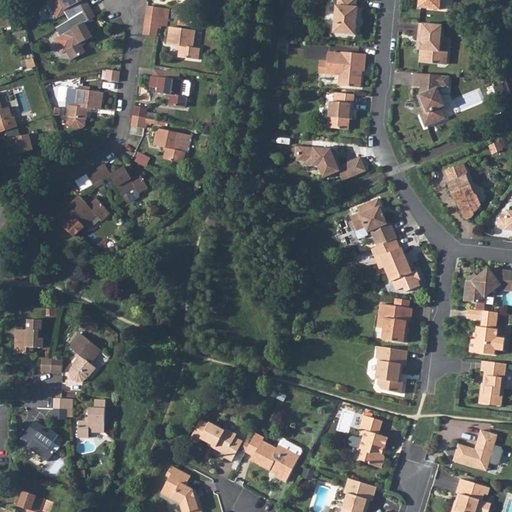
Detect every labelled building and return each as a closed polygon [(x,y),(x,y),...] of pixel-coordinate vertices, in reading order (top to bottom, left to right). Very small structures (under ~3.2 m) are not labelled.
[(76,14),(90,7),(86,0),(46,0),(55,16),(65,11),(64,8),(71,4),(76,14)] [(356,0),(337,0),(338,5),(336,5),(333,34),(355,36),(358,7),(356,7),(356,0)] [(420,0),(419,8),(440,10),(441,0),(420,0)] [(81,23),(62,33),(69,47),(64,50),(69,59),(84,52),(80,43),(92,37),(89,32),(97,28),(92,18),(95,16),(90,7),(76,14),(81,23)] [(168,19),(169,19),(170,10),(147,7),(146,16),(159,18),(161,18),(168,19)] [(158,25),(159,18),(146,16),(144,27),(145,27),(157,28),(158,28),(158,25)] [(159,18),(158,25),(167,27),(168,19),(161,18),(159,18)] [(443,26),(420,24),(419,39),(422,44),(420,63),(439,65),(442,62),(443,55),(441,52),(443,26)] [(157,28),(145,27),(144,34),(156,36),(157,28)] [(180,48),(179,58),(199,61),(200,50),(194,49),(196,31),(170,27),(167,46),(180,48)] [(319,62),(318,74),(340,76),(339,87),(360,89),(361,77),(359,77),(359,72),(364,72),(366,55),(341,53),(341,55),(327,54),(327,62),(319,62)] [(118,81),(120,70),(106,69),(104,79),(118,81)] [(154,77),(152,77),(150,88),(159,90),(158,95),(172,97),(171,107),(187,109),(189,98),(183,97),(185,82),(180,81),(182,73),(155,69),(154,77)] [(441,77),(414,74),(413,87),(420,88),(419,95),(417,97),(420,106),(423,105),(425,112),(419,115),(424,127),(444,119),(440,108),(444,106),(440,95),(440,87),(441,77)] [(441,77),(440,87),(448,87),(449,77),(441,77)] [(189,98),(190,96),(192,85),(190,83),(185,82),(183,97),(189,98)] [(68,126),(78,128),(83,124),(84,117),(86,117),(87,107),(100,109),(103,91),(77,87),(74,104),(67,102),(65,114),(66,114),(65,122),(68,126)] [(354,96),(334,94),(333,104),(330,103),(327,129),(348,131),(350,114),(353,114),(354,96)] [(279,97),(272,96),(271,106),(278,107),(279,97)] [(0,129),(16,125),(12,114),(11,115),(8,106),(1,108),(0,104),(0,129)] [(145,119),(147,109),(132,107),(131,116),(145,119)] [(143,129),(145,119),(131,116),(129,127),(143,129)] [(182,164),(183,158),(185,153),(178,151),(181,133),(155,128),(151,147),(164,149),(163,160),(167,161),(182,164)] [(5,165),(20,161),(17,152),(30,149),(29,144),(37,142),(34,130),(4,139),(8,154),(2,156),(5,165)] [(52,151),(56,166),(66,163),(62,148),(52,151)] [(339,175),(343,183),(366,173),(361,160),(341,168),(337,160),(335,162),(331,152),(297,149),(296,158),(300,163),(309,164),(314,169),(319,170),(324,181),(339,175)] [(101,180),(109,176),(120,195),(121,195),(134,188),(137,194),(146,189),(138,173),(130,178),(124,166),(108,174),(102,163),(94,168),(101,180)] [(463,165),(445,172),(450,184),(448,185),(454,200),(456,199),(464,218),(468,220),(472,218),(474,215),(473,213),(477,211),(480,206),(476,196),(474,195),(466,176),(467,174),(463,165)] [(92,185),(101,180),(94,168),(85,173),(92,185)] [(134,188),(121,195),(125,201),(127,202),(137,197),(137,194),(134,188)] [(77,240),(79,238),(73,233),(94,215),(99,220),(108,213),(94,197),(86,205),(78,195),(52,217),(69,233),(77,240)] [(371,233),(378,248),(395,241),(397,240),(391,225),(388,226),(380,210),(382,209),(379,200),(358,209),(360,215),(352,219),(357,232),(366,228),(368,234),(371,233)] [(497,220),(496,228),(497,229),(503,230),(503,231),(511,232),(511,211),(505,211),(504,219),(498,218),(497,220)] [(378,248),(372,251),(376,261),(381,259),(385,268),(391,284),(392,283),(396,292),(404,289),(406,294),(419,288),(417,283),(420,282),(416,273),(411,275),(401,250),(399,251),(395,241),(378,248)] [(381,259),(376,261),(380,270),(385,268),(381,259)] [(511,278),(504,277),(504,272),(488,270),(472,283),(467,282),(464,302),(484,305),(485,299),(499,288),(501,292),(511,292),(511,278)] [(396,300),(394,308),(409,311),(410,302),(396,300)] [(381,306),(379,320),(385,321),(384,331),(382,342),(406,345),(408,330),(406,330),(407,324),(411,325),(413,311),(409,311),(394,308),(381,306)] [(498,315),(469,311),(467,321),(482,322),(481,329),(477,329),(475,340),(472,339),(470,353),(495,356),(495,352),(502,353),(504,340),(497,339),(498,331),(495,331),(496,324),(497,324),(498,315)] [(39,334),(41,335),(41,325),(27,325),(27,333),(39,334)] [(27,336),(16,336),(16,359),(27,358),(27,353),(44,353),(44,343),(39,344),(39,334),(27,333),(27,336)] [(79,360),(73,368),(74,368),(72,370),(71,376),(73,379),(76,381),(78,383),(82,384),(87,381),(89,379),(95,371),(90,367),(100,353),(80,337),(69,353),(79,360)] [(382,354),(377,353),(376,359),(379,362),(378,370),(380,374),(378,385),(382,390),(402,394),(403,383),(400,383),(403,366),(406,366),(407,352),(383,349),(382,354)] [(51,376),(51,363),(43,363),(42,376),(51,376)] [(61,376),(62,363),(51,363),(51,376),(61,376)] [(506,366),(481,363),(480,373),(483,373),(483,382),(484,384),(484,388),(480,387),(478,405),(501,407),(506,366)] [(67,409),(72,409),(72,400),(53,399),(53,408),(67,409)] [(88,437),(89,433),(104,433),(105,401),(94,400),(93,408),(88,408),(87,422),(77,422),(77,437),(88,437)] [(66,419),(67,409),(53,408),(53,419),(66,419)] [(364,416),(360,430),(365,432),(360,449),(363,450),(361,460),(370,463),(370,464),(383,468),(386,458),(385,455),(383,454),(385,448),(386,449),(390,438),(379,434),(382,421),(364,416)] [(35,439),(29,447),(47,461),(54,452),(49,448),(58,435),(51,429),(48,434),(42,429),(43,427),(35,421),(27,432),(35,439)] [(201,439),(209,443),(215,447),(213,449),(225,455),(223,458),(232,463),(243,442),(234,438),(236,435),(225,429),(224,431),(210,423),(208,425),(200,421),(191,437),(200,442),(201,439)] [(386,423),(381,433),(402,443),(407,433),(386,423)] [(455,460),(480,469),(483,460),(491,462),(499,435),(483,430),(477,450),(460,444),(455,460)] [(256,434),(247,450),(254,454),(252,456),(250,460),(268,470),(270,467),(273,467),(277,469),(274,476),(282,480),(287,472),(291,474),(300,456),(299,456),(302,451),(301,449),(284,440),(281,441),(277,448),(263,441),(264,438),(256,434)] [(483,460),(480,469),(488,471),(491,462),(483,460)] [(194,500),(191,489),(185,486),(189,477),(171,466),(165,476),(168,478),(160,493),(178,502),(180,511),(201,511),(198,499),(194,500)] [(287,472),(282,480),(287,482),(291,474),(287,472)] [(377,488),(348,479),(344,492),(347,493),(341,511),(363,511),(365,509),(368,509),(370,501),(373,502),(377,488)] [(460,502),(458,501),(457,501),(453,511),(478,511),(482,500),(484,501),(487,494),(490,495),(492,488),(462,479),(458,493),(460,494),(462,495),(460,502)] [(29,511),(28,511),(40,511),(45,499),(22,491),(17,506),(29,511)] [(478,511),(487,511),(490,505),(488,502),(484,501),(482,500),(478,511)]
